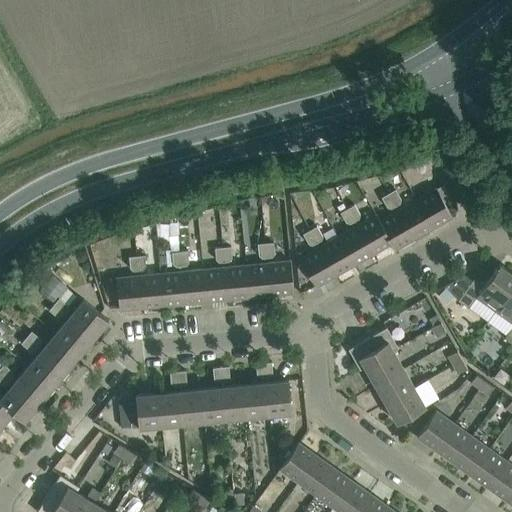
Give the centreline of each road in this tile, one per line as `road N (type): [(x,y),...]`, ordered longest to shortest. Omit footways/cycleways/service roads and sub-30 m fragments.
road 1 (secondary): [(0,246),(107,189),(450,85)]
road 2 (secondary): [(432,57),(320,103),(86,169),(0,212)]
road 3 (unclassified): [(0,504),(114,367),(138,354),(301,331)]
road 4 (unclassified): [(455,511),(325,419),(301,331)]
road 5 (unclassified): [(301,331),(465,235),(494,230)]
